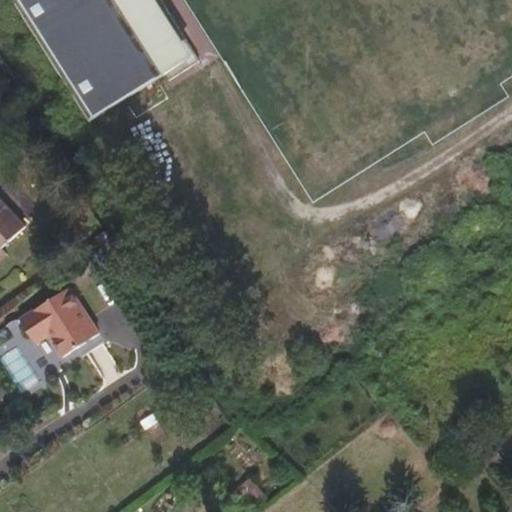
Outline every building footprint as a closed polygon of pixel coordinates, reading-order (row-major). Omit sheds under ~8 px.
[(164,75),(116,0),(10,0),(88,123),(164,75)] [(116,0),(164,75),(195,56),(160,0),(116,0)] [(169,82),(200,62),(195,56),(164,75),(169,82)] [(27,225),(0,196),(0,261),(9,254),(4,247),(27,225)] [(124,258),(106,231),(96,238),(113,265),(124,258)] [(111,322),(79,278),(33,312),(43,329),(56,319),(61,328),(76,348),(111,322)] [(49,336),(61,328),(56,319),(43,329),(49,336)]
